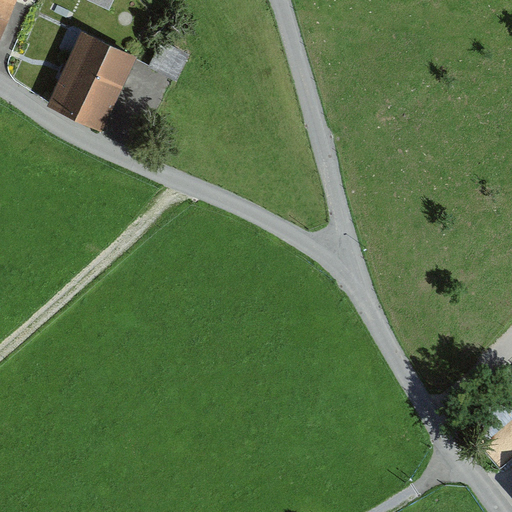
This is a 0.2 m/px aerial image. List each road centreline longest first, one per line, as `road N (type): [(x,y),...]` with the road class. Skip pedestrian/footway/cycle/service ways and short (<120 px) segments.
road 1 (unclassified): [(282,0),(369,308),(405,378),(500,511)]
road 2 (track): [(349,248),(318,246),(76,134),(0,86)]
road 3 (track): [(0,352),(188,184)]
